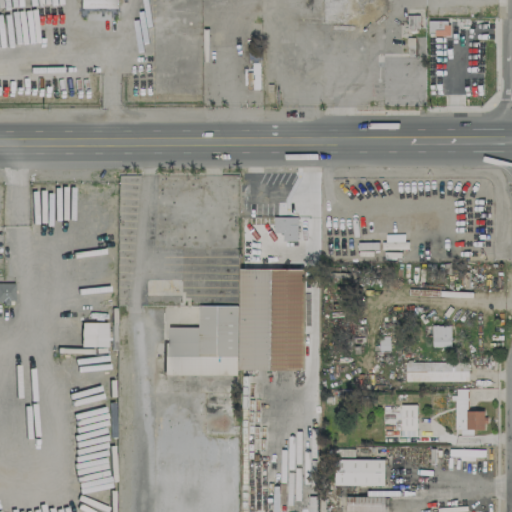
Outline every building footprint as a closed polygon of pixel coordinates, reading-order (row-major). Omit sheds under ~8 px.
[(79,0),(79,8),(117,8),(116,0),(79,0)] [(449,36),(448,20),(429,21),(429,36),(449,36)] [(260,89),(259,62),(252,62),(252,70),(246,70),(246,89),(260,89)] [(282,240),(297,240),(297,217),(273,217),(273,233),(282,233),(282,240)] [(303,269),(239,269),(239,306),(198,305),(198,327),(169,327),(168,343),(162,343),(162,375),(237,375),(237,369),(303,370),(303,269)] [(0,301),(14,302),(14,283),(0,282),(0,301)] [(106,346),(106,322),(79,323),(80,347),(106,346)] [(450,325),(431,325),(432,347),(451,346),(450,325)] [(405,381),(467,381),(467,362),(405,362),(405,381)] [(454,428),(484,429),(484,411),(466,410),(467,389),(455,388),(455,398),(454,428)] [(384,460),(335,459),(334,485),(384,485),(384,460)] [(361,511),(384,511),(384,497),(346,496),(346,511),(361,511)]
